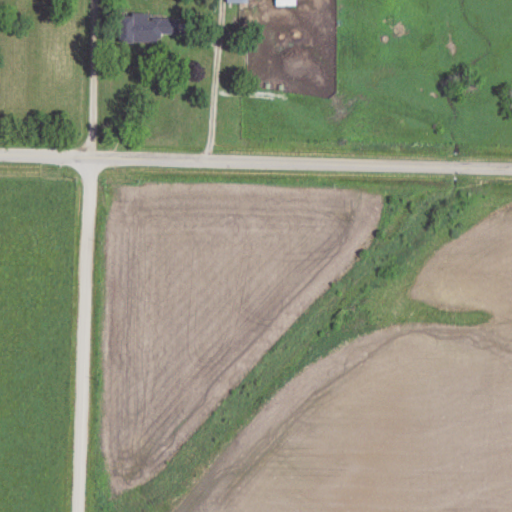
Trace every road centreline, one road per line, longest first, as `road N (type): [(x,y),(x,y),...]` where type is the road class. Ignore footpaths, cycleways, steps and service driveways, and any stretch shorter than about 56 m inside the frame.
road 1 (residential): [(511,178),(0,161)]
road 2 (residential): [(70,511),(88,165)]
